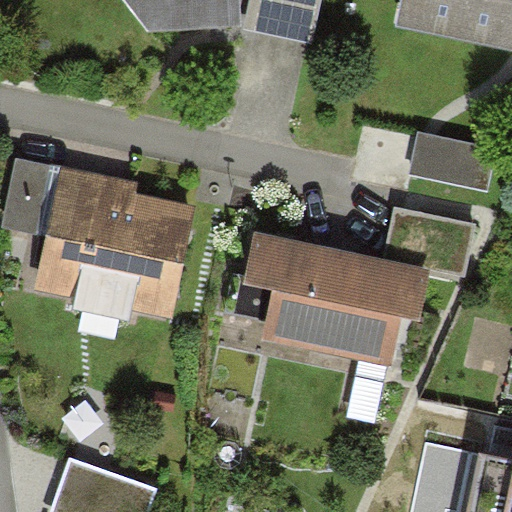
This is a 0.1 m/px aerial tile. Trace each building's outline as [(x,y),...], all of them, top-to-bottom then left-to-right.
[(242,0),(126,0),(149,37),(244,31),(242,0)] [(325,0),(253,0),(247,30),(316,44),(325,0)] [(511,0),(405,0),(400,28),(511,50),(511,0)] [(500,150),(422,133),(412,176),(490,194),(500,150)] [(137,187),(15,162),(0,232),(46,241),(35,292),(75,300),(72,315),(131,328),(134,313),(173,321),(195,212),(135,200),(137,187)] [(394,209),(383,261),(431,272),(464,279),(475,226),(394,209)] [(418,325),(431,272),(383,261),(260,233),(242,313),(269,320),(264,341),(389,370),(394,349),(406,351),(412,324),(418,325)] [(145,511),(152,495),(73,467),(57,511),(145,511)]
